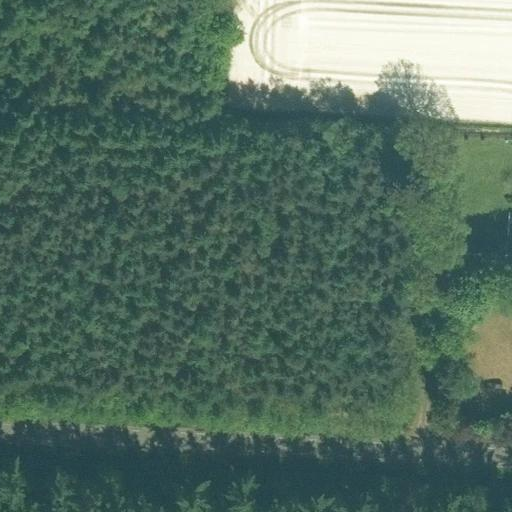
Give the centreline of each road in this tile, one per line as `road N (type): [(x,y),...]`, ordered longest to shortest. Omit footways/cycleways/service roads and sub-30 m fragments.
road 1 (tertiary): [(511,455),(0,430)]
road 2 (track): [(419,450),(435,132)]
